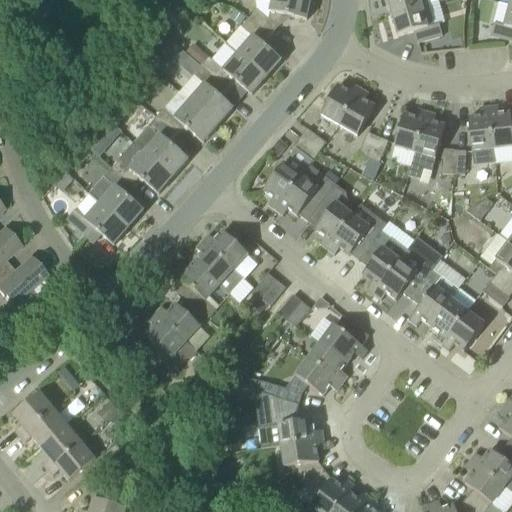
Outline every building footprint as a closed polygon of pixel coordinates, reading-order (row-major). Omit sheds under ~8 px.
[(277,30),(282,17),(307,22),(312,0),(310,0),(256,0),(256,3),(257,12),(249,20),(270,38),(277,30)] [(387,0),(392,17),(428,7),(425,0),(387,0)] [(439,27),(433,27),(428,7),(392,17),(398,38),(414,34),(417,45),(442,39),(441,33),(439,27)] [(491,38),(496,40),(511,43),(511,8),(510,8),(504,29),(494,26),(491,38)] [(245,19),(235,12),(230,20),(240,27),(245,19)] [(252,38),(237,55),(266,81),(281,64),(262,47),(270,38),(249,20),(242,29),(252,38)] [(229,78),(251,98),(266,81),(237,55),(227,46),(212,62),(209,60),(201,69),(221,87),(229,78)] [(201,69),(209,60),(203,55),(195,63),(201,69)] [(191,60),(189,62),(184,68),(183,70),(193,78),(201,69),(195,63),(191,60)] [(201,69),(193,78),(179,94),(189,103),(218,129),(233,112),(214,95),(221,87),(201,69)] [(156,91),(164,82),(156,74),(148,83),(156,91)] [(338,88),(321,118),(339,128),(361,91),(353,86),(348,94),(338,88)] [(357,139),(375,109),(364,103),(369,96),(361,91),(339,128),(357,139)] [(174,120),(164,111),(156,120),(177,138),(184,129),(203,146),(218,129),(189,103),(174,120)] [(488,109),(493,152),(511,149),(511,115),(499,117),(498,108),(488,109)] [(480,119),(468,121),(472,154),(473,168),(495,165),(493,152),(488,109),(479,110),(480,119)] [(415,120),(404,117),(394,149),(415,155),(427,114),(418,112),(415,120)] [(436,117),(427,114),(415,155),(409,179),(428,184),(445,129),(433,126),(436,117)] [(173,180),(188,163),(169,146),(177,138),(156,120),(148,129),(134,145),(145,155),(173,180)] [(106,152),(118,161),(131,144),(110,128),(91,152),(101,159),(106,152)] [(319,155),(326,146),(307,131),(300,140),(319,155)] [(378,139),(367,135),(359,157),(369,161),(378,139)] [(380,165),(388,144),(378,139),(369,161),(380,165)] [(268,208),(275,214),(310,168),(319,155),(300,140),(293,150),(295,151),(263,194),(273,201),(268,208)] [(280,141),(269,153),(278,160),(288,148),(280,141)] [(111,171),(132,189),(139,180),(158,197),(173,180),(145,155),(134,145),(111,171)] [(454,177),(455,153),(443,153),(441,176),(454,177)] [(465,178),(467,154),(455,153),(454,177),(465,178)] [(299,218),(308,225),(336,187),(340,182),(329,174),(325,179),(310,168),(275,214),(283,219),(288,212),(298,220),(299,218)] [(128,231),(143,214),(124,198),(132,189),(111,171),(104,180),(115,190),(100,206),(128,231)] [(352,218),(346,213),(349,209),(346,195),(336,187),(308,225),(316,231),(315,233),(325,240),(319,247),(326,252),(352,218)] [(91,198),(76,215),(74,213),(67,222),(87,240),(95,232),(114,248),(128,231),(100,206),(91,198)] [(480,224),(493,206),(486,202),(466,213),(480,224)] [(353,219),(352,218),(326,252),(334,258),(339,251),(349,258),(359,263),(386,227),(377,218),(364,208),(363,209),(362,208),(353,219)] [(508,245),(511,248),(511,222),(500,238),(509,245),(508,245)] [(366,292),(374,298),(408,253),(415,243),(389,224),(386,227),(359,263),(368,269),(362,278),(372,285),(366,292)] [(6,264),(22,250),(4,230),(0,233),(0,286),(14,273),(6,264)] [(233,273),(248,257),(223,234),(215,243),(208,237),(202,244),(233,273)] [(242,281),(233,273),(202,244),(196,251),(202,257),(195,265),(220,288),(219,289),(227,296),(242,281)] [(511,248),(508,245),(496,262),(490,272),(496,277),(511,288),(511,248)] [(410,302),(433,272),(408,253),(374,298),(381,303),(386,296),(396,304),(402,296),(410,302)] [(48,278),(30,259),(14,273),(0,286),(0,294),(22,319),(40,302),(32,293),(48,278)] [(208,321),(216,312),(229,298),(227,296),(219,289),(220,288),(195,265),(187,273),(181,267),(174,275),(184,284),(176,292),(190,305),(208,321)] [(431,330),(451,302),(459,291),(433,272),(410,302),(419,309),(408,324),(416,330),(422,323),(431,330)] [(277,284),(268,277),(255,292),(253,295),(262,302),(277,284)] [(509,301),(511,296),(511,288),(496,277),(490,286),(509,301)] [(262,302),(271,309),(273,307),(286,291),(277,284),(262,302)] [(502,310),(509,301),(490,286),(483,295),(502,310)] [(281,313),(279,315),(287,322),(302,305),(293,297),(281,313)] [(318,331),(329,306),(316,300),(305,325),(318,331)] [(42,319),(52,310),(44,301),(33,311),(42,319)] [(467,314),(451,302),(431,330),(439,336),(434,343),(442,349),(467,314)] [(262,313),(264,311),(257,304),(255,306),(252,304),(245,312),(255,320),(262,313)] [(155,316),(187,346),(201,329),(208,321),(190,305),(183,313),(176,306),(168,315),(161,309),(155,316)] [(298,327),(311,312),(302,305),(287,322),(296,330),(298,327)] [(464,355),(484,328),(467,314),(442,349),(449,355),(454,347),(464,355)] [(154,344),(146,353),(174,378),(189,360),(191,362),(197,354),(187,346),(155,316),(148,323),(155,329),(147,338),(154,344)] [(369,338),(344,319),(333,328),(321,345),(348,365),(354,357),(362,362),(368,354),(361,349),(369,338)] [(228,356),(234,349),(227,343),(224,347),(224,352),(228,356)] [(309,361),(343,387),(348,380),(341,374),(348,365),(321,345),(309,361)] [(309,361),(296,378),(286,391),(267,386),(264,397),(276,401),(299,407),(302,396),(308,388),(323,399),(330,389),(337,395),(343,387),(309,361)] [(209,368),(195,385),(205,394),(219,377),(209,368)] [(65,370),(59,375),(74,394),(80,389),(79,387),(73,380),(65,370)] [(54,413),(40,396),(14,417),(23,429),(16,435),(20,440),(54,413)] [(273,411),(297,418),(299,407),(276,401),(273,411)] [(110,404),(97,415),(107,426),(120,415),(110,404)] [(504,449),(511,454),(511,414),(504,409),(498,416),(506,422),(498,431),(511,441),(504,449)] [(68,430),(54,413),(20,440),(25,446),(32,440),(41,451),(68,430)] [(133,429),(125,421),(117,428),(124,437),(133,429)] [(313,435),(311,423),(278,428),(267,431),(270,450),(281,448),(324,442),(322,434),(313,435)] [(48,474),(82,446),(68,430),(41,451),(51,462),(43,468),(48,474)] [(325,452),(324,442),(281,448),(285,470),(294,469),(295,477),(305,489),(325,474),(318,465),(316,453),(325,452)] [(60,473),(69,485),(95,463),(82,446),(48,474),(53,479),(60,473)] [(476,456),(470,464),(511,494),(511,454),(504,449),(498,458),(490,452),(483,462),(476,456)] [(481,511),(508,511),(511,507),(511,494),(470,464),(465,471),(472,476),(465,486),(473,492),(466,501),(481,511)] [(306,504),(312,508),(311,509),(314,511),(336,511),(350,495),(355,488),(347,482),(341,489),(332,482),(325,474),(305,489),(297,496),(306,504)] [(336,511),(361,511),(371,500),(363,495),(358,502),(350,495),(336,511)] [(136,506),(139,498),(132,496),(129,505),(136,508),(136,506)] [(373,511),(378,506),(371,500),(361,511),(373,511)] [(125,511),(126,511),(94,501),(90,511),(125,511)] [(481,511),(466,501),(459,510),(462,511),(481,511)]
